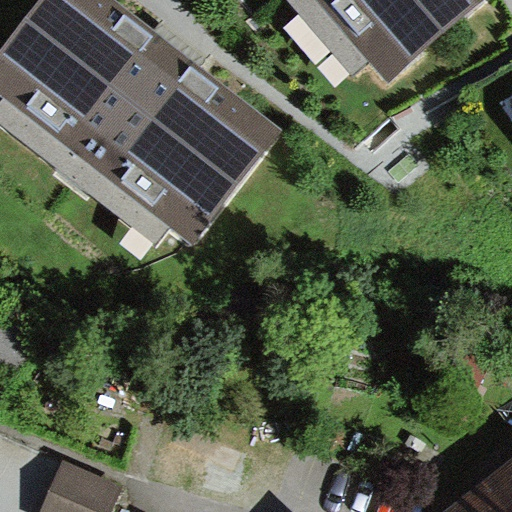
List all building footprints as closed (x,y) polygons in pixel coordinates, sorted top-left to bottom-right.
[(292,131),(119,0),(45,0),(0,59),(0,104),(7,110),(0,119),(0,129),(157,248),(168,233),(197,255),(292,131)] [(285,0),(356,83),(372,70),(388,88),(492,0),(285,0)] [(12,316),(0,334),(0,377),(15,387),(45,337),(12,316)] [(112,511),(123,490),(67,465),(45,511),(112,511)] [(511,511),(511,471),(460,511),(511,511)]
